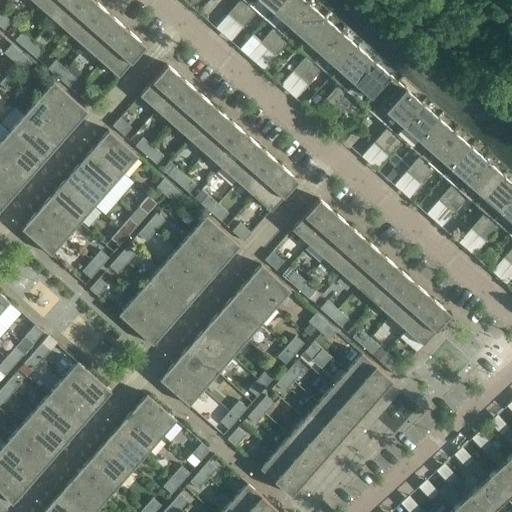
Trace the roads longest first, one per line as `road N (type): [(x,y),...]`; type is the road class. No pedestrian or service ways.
road 1 (residential): [(511,313),(154,0)]
road 2 (residential): [(366,511),(511,376)]
